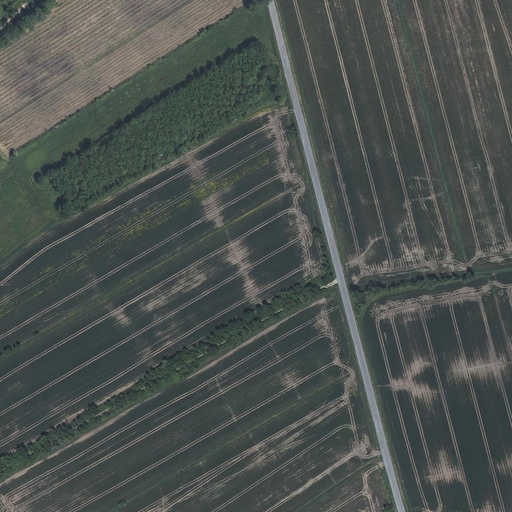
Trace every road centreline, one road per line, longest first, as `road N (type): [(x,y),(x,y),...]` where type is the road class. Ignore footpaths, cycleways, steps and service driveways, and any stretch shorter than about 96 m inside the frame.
road 1 (tertiary): [(271,0),(406,511)]
road 2 (track): [(0,475),(347,279)]
